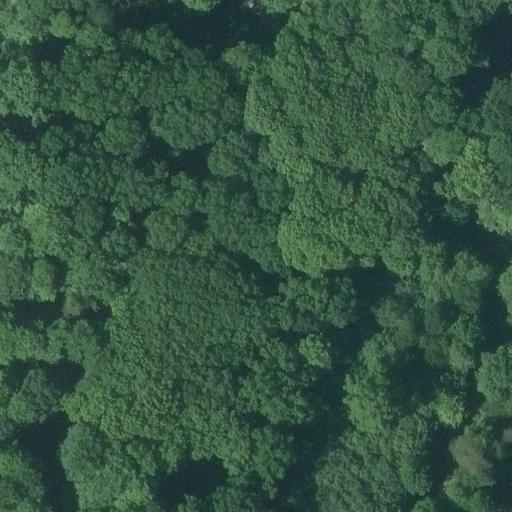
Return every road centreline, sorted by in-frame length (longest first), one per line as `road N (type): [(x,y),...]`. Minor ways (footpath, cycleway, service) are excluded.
road 1 (track): [(0,389),(77,0)]
road 2 (track): [(244,0),(342,93)]
